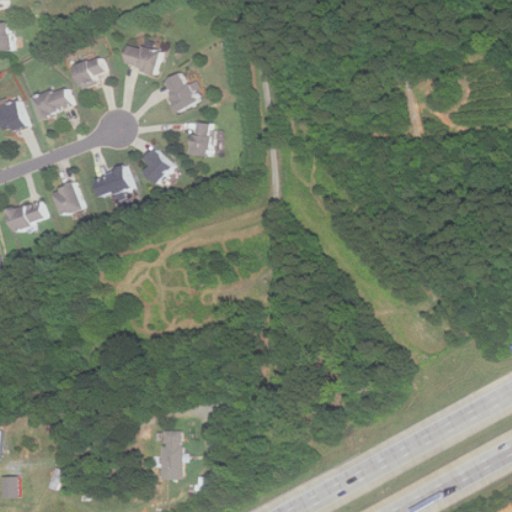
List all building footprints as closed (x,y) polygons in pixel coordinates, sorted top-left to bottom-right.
[(0,0),(0,10),(13,7),(11,0),(0,0)] [(0,52),(19,49),(14,22),(0,24),(0,52)] [(130,65),(163,73),(168,52),(135,43),(130,65)] [(104,84),(101,74),(111,72),(107,58),(81,65),(88,89),(104,84)] [(183,112),(204,103),(190,72),(170,81),(183,112)] [(50,120),(80,107),(71,86),(41,99),(50,120)] [(10,133),(34,125),(25,100),(1,109),(10,133)] [(217,156),(219,123),(200,122),(198,155),(217,156)] [(151,160),(158,166),(152,172),(164,184),(181,167),(162,149),(151,160)] [(108,199),(139,187),(132,166),(101,178),(108,199)] [(90,208),(79,182),(59,190),(71,216),(90,208)] [(53,220),(45,200),(15,211),(22,231),(53,220)] [(188,479),(188,462),(193,462),(193,453),(186,453),(186,430),(169,430),(169,445),(166,445),(167,479),(188,479)] [(7,476),(8,498),(24,498),(23,476),(7,476)]
